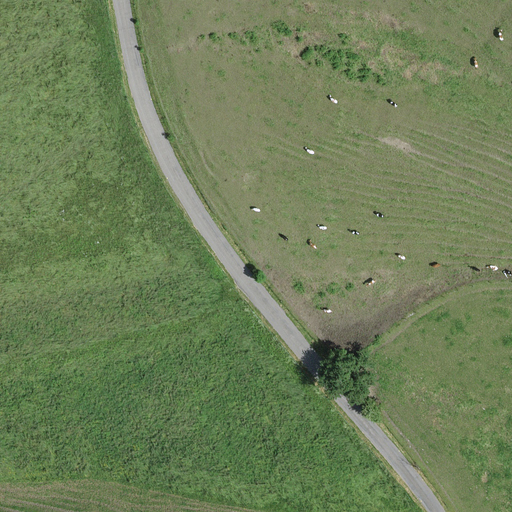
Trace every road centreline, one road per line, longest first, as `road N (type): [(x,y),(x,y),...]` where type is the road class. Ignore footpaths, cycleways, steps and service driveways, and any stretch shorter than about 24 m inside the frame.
road 1 (unclassified): [(118,0),(157,148),(208,230),(436,511)]
road 2 (track): [(323,368),(444,292),(511,282)]
